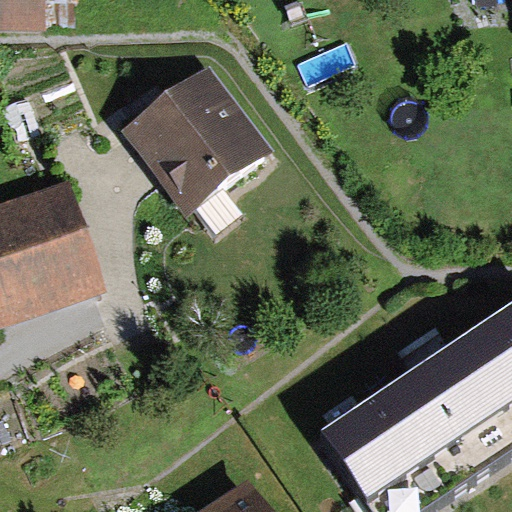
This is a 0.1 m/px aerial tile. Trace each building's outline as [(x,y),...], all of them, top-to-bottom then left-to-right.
[(48,0),(0,0),(0,36),(48,37),(48,0)] [(210,69),(124,135),(190,221),(276,156),(210,69)] [(68,187),(0,210),(0,334),(107,297),(68,187)] [(511,314),(323,444),(370,511),(434,511),(511,458),(511,314)] [(267,511),(248,482),(203,511),(267,511)]
